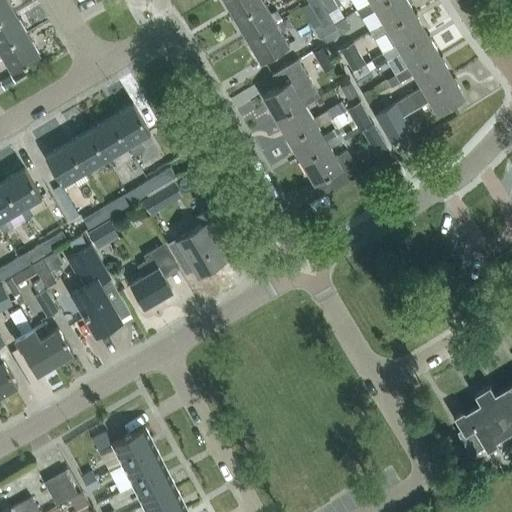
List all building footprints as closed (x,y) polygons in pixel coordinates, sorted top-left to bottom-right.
[(8,0),(0,0),(0,16),(14,9),(8,0)] [(261,0),(224,0),(234,16),(261,0)] [(247,38),(276,21),(282,17),(276,7),(270,10),(263,0),(261,0),(234,16),(247,38)] [(338,28),(321,0),(309,0),(308,1),(322,23),(314,28),(320,38),(338,28)] [(375,8),(383,22),(385,25),(413,9),(407,0),(378,0),(373,4),(371,0),(357,9),(361,17),(375,8)] [(0,46),(27,31),(14,9),(0,16),(0,46)] [(398,46),(425,30),(413,9),(385,25),(383,22),(369,30),(374,38),(388,30),(396,43),(398,46)] [(276,21),(247,38),(260,60),(294,40),(288,29),(283,33),(276,21)] [(401,51),(409,64),(411,68),(438,51),(425,30),(398,46),(396,43),(382,51),(387,59),(401,51)] [(0,59),(4,57),(11,70),(40,53),(27,31),(0,46),(0,59)] [(340,48),(353,69),(365,61),(352,40),(340,48)] [(323,70),(334,64),(323,45),(313,51),(323,70)] [(411,68),(409,64),(395,73),(400,81),(414,72),(422,85),(424,89),(451,73),(438,51),(411,68)] [(305,104),(319,95),(314,87),(300,96),(294,86),(309,77),(298,57),(272,73),(279,85),(263,95),(276,116),(303,100),(305,104)] [(395,73),(386,78),(391,86),(400,81),(395,73)] [(451,73),(424,89),(422,85),(400,99),(408,112),(430,99),(437,111),(464,94),(451,73)] [(317,125),(332,117),(327,109),(313,117),(305,104),(303,100),(276,116),(288,138),(315,122),(317,125)] [(391,141),(412,129),(396,101),(374,114),(376,117),(390,142),(391,141)] [(133,102),(111,115),(128,144),(134,155),(143,149),(137,139),(150,131),(133,102)] [(89,128),(106,157),(128,144),(111,115),(89,128)] [(323,134),(317,125),(315,122),(288,138),(301,159),(328,143),(330,146),(344,138),(337,126),(323,134)] [(89,128),(68,141),(85,170),(106,157),(89,128)] [(376,153),(388,147),(381,136),(370,143),(376,153)] [(76,183),(72,177),(85,170),(68,141),(45,154),(62,183),(63,182),(66,188),(76,183)] [(335,156),(330,146),(328,143),(301,159),(314,181),(318,179),(327,192),(361,172),(347,149),(335,156)] [(19,208),(22,214),(32,208),(28,203),(41,195),(24,166),(2,179),(19,208)] [(171,166),(146,180),(152,189),(176,175),(171,166)] [(0,180),(0,226),(3,231),(12,225),(6,216),(19,208),(2,179),(0,180)] [(146,180),(125,192),(131,202),(152,189),(146,180)] [(125,192),(106,204),(111,213),(131,202),(125,192)] [(151,214),(161,207),(152,193),(142,199),(151,214)] [(88,227),(111,213),(106,204),(83,217),(88,227)] [(216,244),(230,235),(212,206),(198,214),(203,223),(178,238),(198,272),(224,257),(216,244)] [(107,239),(117,233),(109,219),(99,225),(107,239)] [(62,230),(40,243),(46,253),(68,240),(62,230)] [(69,241),(74,250),(86,243),(81,234),(69,241)] [(130,311),(110,276),(90,242),(67,255),(84,284),(72,291),(96,332),(120,318),(120,317),(130,311)] [(138,264),(143,274),(130,282),(144,304),(171,288),(164,276),(179,268),(164,242),(144,254),(144,255),(145,255),(147,259),(138,264)] [(24,266),(46,253),(40,243),(18,256),(24,266)] [(63,262),(56,249),(33,262),(46,286),(56,280),(50,269),(63,262)] [(0,274),(2,279),(24,266),(18,256),(0,266),(0,274)] [(13,275),(18,283),(37,271),(33,263),(13,275)] [(0,309),(12,303),(1,283),(0,283),(0,309)] [(47,316),(58,310),(45,288),(34,295),(47,316)] [(49,332),(43,321),(32,327),(54,362),(73,351),(58,326),(49,332)] [(36,373),(54,362),(32,327),(15,337),(36,373)] [(0,394),(17,384),(0,354),(0,394)] [(511,387),(495,398),(493,393),(495,392),(489,383),(474,392),(479,401),(481,400),(484,405),(467,415),(463,408),(453,414),(462,428),(457,431),(471,455),(485,446),(486,449),(498,442),(493,434),(511,422),(511,387)] [(156,446),(145,425),(111,442),(122,463),(156,446)] [(166,467),(156,446),(122,463),(132,484),(166,467)] [(132,484),(143,504),(176,487),(166,467),(132,484)] [(56,502),(77,490),(65,468),(44,480),(56,502)] [(89,489),(100,483),(92,469),(82,475),(89,489)] [(143,504),(146,511),(177,511),(186,507),(176,487),(143,504)] [(0,511),(40,511),(31,496),(10,507),(10,506),(0,511)]
